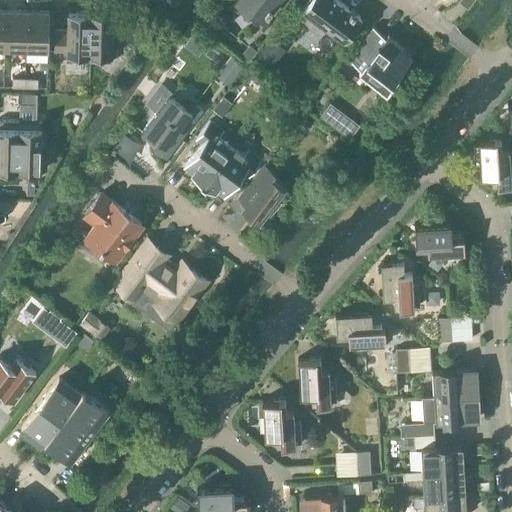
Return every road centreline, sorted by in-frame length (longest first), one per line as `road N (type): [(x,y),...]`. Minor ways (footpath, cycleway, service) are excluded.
road 1 (residential): [(511,511),(493,222),(427,161)]
road 2 (residential): [(146,187),(301,303)]
road 3 (residential): [(301,303),(427,161)]
road 4 (residential): [(204,427),(301,303)]
road 5 (unclassified): [(276,511),(269,470),(204,427)]
